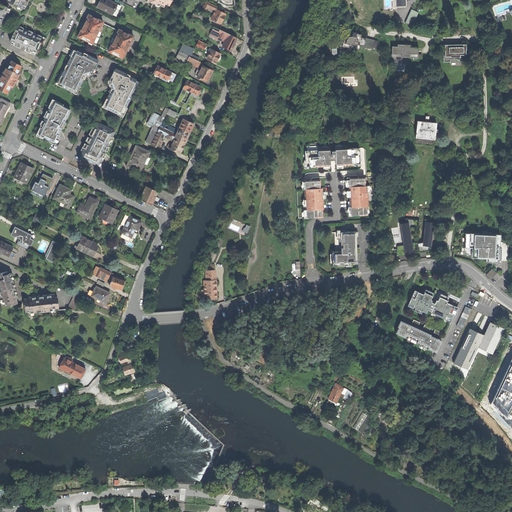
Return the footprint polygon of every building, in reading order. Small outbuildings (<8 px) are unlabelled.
[(8,0),(7,2),(22,9),(23,5),(23,3),(28,2),(27,0),(8,0)] [(112,14),(117,4),(108,0),(99,0),(99,2),(96,7),(112,14)] [(392,0),(393,8),(397,8),(397,6),(406,6),(405,0),(392,0)] [(208,7),(215,10),(216,9),(217,6),(206,1),(202,7),(207,9),(208,7)] [(0,26),(4,19),(9,8),(0,3),(0,26)] [(120,6),(117,4),(112,14),(115,16),(120,6)] [(215,10),(211,19),(220,23),(223,18),(225,14),(216,9),(215,10)] [(77,36),(92,43),(102,23),(102,21),(88,14),(82,25),(77,36)] [(117,30),(102,23),(92,43),(107,51),(117,30)] [(235,42),(237,37),(213,26),(210,32),(218,36),(218,35),(226,39),(222,46),(231,50),(233,46),(235,42)] [(10,41),(37,54),(44,40),(33,35),(32,35),(31,31),(27,33),(26,32),(17,27),(10,41)] [(116,55),(122,58),(133,36),(118,29),(117,30),(107,51),(116,55)] [(359,42),(359,45),(364,46),(366,38),(361,37),(361,34),(352,32),(351,36),(348,37),(346,39),(344,39),(342,46),(349,48),(350,44),(353,44),(355,41),(359,42)] [(366,38),(364,46),(371,48),(373,40),(366,38)] [(395,59),(401,60),(402,56),(408,56),(418,57),(418,47),(410,47),(410,45),(402,44),(402,47),(397,46),(392,46),(391,55),(393,58),(395,59)] [(465,61),(466,61),(466,50),(466,49),(466,44),(442,45),(442,44),(441,44),(441,54),(442,53),(444,53),(444,62),(451,61),(450,59),(455,59),(459,59),(459,60),(465,60),(465,61)] [(179,51),(198,61),(199,58),(192,54),(194,50),(182,45),(179,51)] [(206,58),(216,63),(218,58),(220,53),(209,48),(208,51),(209,52),(206,58)] [(64,72),(59,84),(62,86),(71,90),(76,92),(79,86),(82,78),(84,74),(86,74),(88,73),(90,72),(92,73),(99,60),(84,53),(83,54),(75,50),(72,56),(68,65),(66,69),(64,72)] [(201,62),(198,61),(179,51),(176,58),(187,63),(188,61),(193,63),(192,66),(198,69),(201,62)] [(0,81),(0,89),(7,93),(11,86),(13,87),(16,80),(19,74),(18,73),(21,66),(11,60),(7,68),(6,67),(0,77),(0,80),(0,81)] [(153,73),(167,80),(171,72),(157,65),(155,69),(153,73)] [(204,79),(208,80),(210,76),(212,70),(202,66),(200,70),(198,69),(197,72),(199,73),(197,77),(204,81),(204,79)] [(118,112),(121,114),(125,106),(135,86),(138,81),(130,77),(126,75),(126,74),(115,69),(109,81),(111,82),(112,85),(113,87),(113,88),(111,92),(107,100),(105,106),(109,108),(118,112)] [(62,87),(62,86),(59,84),(64,72),(62,71),(56,84),(62,87)] [(187,80),(183,88),(197,95),(199,91),(201,87),(187,80)] [(81,87),(79,86),(76,92),(71,90),(70,91),(77,94),(81,87)] [(55,102),(63,106),(64,104),(52,98),(48,107),(50,108),(52,105),(53,105),(55,102)] [(176,112),(179,106),(168,101),(164,111),(175,117),(176,112)] [(0,102),(0,123),(3,117),(6,113),(9,107),(0,102)] [(51,140),(55,142),(58,134),(61,128),(64,121),(70,110),(65,107),(63,106),(55,102),(53,105),(52,105),(50,108),(48,112),(49,112),(47,116),(41,128),(40,131),(41,132),(40,135),(44,137),(51,140)] [(197,107),(187,102),(185,108),(182,107),(181,110),(183,111),(183,112),(192,116),(194,112),(197,107)] [(128,108),(125,106),(121,114),(118,112),(117,114),(123,117),(128,108)] [(168,126),(167,129),(164,128),(166,124),(150,117),(148,121),(160,127),(158,131),(154,130),(148,143),(158,148),(165,135),(174,139),(175,137),(173,137),(175,133),(174,132),(175,129),(168,126)] [(179,128),(190,133),(192,128),(194,124),(183,119),(179,128)] [(416,137),(434,139),(436,123),(429,122),(425,121),(417,121),(415,137),(416,137)] [(81,157),(98,165),(101,160),(104,153),(105,150),(107,146),(109,144),(112,136),(115,131),(97,122),(95,128),(91,135),(89,140),(87,144),(83,151),(81,157)] [(40,131),(41,128),(40,127),(36,135),(43,139),(44,137),(40,135),(41,132),(40,131)] [(179,128),(175,137),(186,142),(188,136),(190,133),(179,128)] [(60,135),(58,134),(55,142),(51,140),(50,142),(56,145),(60,135)] [(183,147),(186,142),(175,137),(174,139),(170,148),(181,153),(183,147)] [(132,166),(140,170),(144,161),(146,157),(147,158),(150,152),(142,149),(135,146),(126,167),(130,169),(132,166)] [(350,163),(360,163),(360,148),(346,148),(346,147),(335,148),(335,151),(331,151),(331,153),(330,153),(329,148),(318,148),(318,150),(305,150),(305,160),(307,160),(307,166),(330,165),(330,161),(332,161),(336,161),(336,165),(350,164),(350,163)] [(14,177),(26,183),(33,169),(26,166),(21,163),(14,177)] [(32,189),(44,195),(52,178),(47,176),(43,174),(37,186),(34,184),(32,189)] [(372,177),(349,178),(350,198),(351,215),(365,214),(365,216),(367,216),(367,214),(374,214),(377,195),(373,195),(372,177)] [(298,218),(306,217),(306,219),(308,219),(308,217),(322,217),(322,209),(323,209),(322,199),(322,188),(320,188),(320,180),(297,181),(298,218)] [(65,206),(68,207),(73,197),(68,195),(71,190),(65,187),(61,185),(55,198),(66,203),(65,206)] [(140,199),(151,204),(157,192),(146,186),(140,199)] [(90,219),(99,200),(94,198),(91,197),(89,197),(85,205),(81,203),(77,213),(90,219)] [(99,217),(112,223),(118,211),(112,207),(105,204),(99,217)] [(44,218),(36,215),(34,220),(35,220),(35,222),(40,224),(40,223),(41,223),(44,218)] [(122,232),(132,237),(136,229),(138,230),(142,222),(135,219),(129,216),(122,232)] [(413,253),(408,222),(400,224),(403,245),(397,246),(396,256),(413,253)] [(433,222),(425,222),(423,242),(418,243),(418,246),(423,246),(431,247),(433,222)] [(30,234),(31,232),(33,233),(34,231),(29,229),(27,232),(14,226),(13,230),(11,233),(16,236),(16,237),(19,238),(16,244),(27,249),(29,245),(31,246),(34,240),(31,238),(32,235),(30,234)] [(356,247),(355,231),(334,232),(335,251),(332,252),(333,266),(346,265),(346,263),(350,263),(357,263),(356,253),(358,253),(358,247),(356,247)] [(499,246),(500,234),(468,233),(467,247),(471,247),(471,257),(496,258),(497,246),(499,246)] [(74,247),(93,256),(96,251),(98,246),(91,243),(92,241),(83,237),(79,244),(77,243),(74,247)] [(0,251),(8,255),(13,246),(0,240),(0,251)] [(45,258),(47,259),(55,242),(53,241),(45,258)] [(47,259),(53,262),(61,245),(55,242),(47,259)] [(215,266),(206,267),(207,281),(204,281),(205,289),(205,298),(212,298),(217,298),(216,281),(215,266)] [(123,285),(125,280),(113,275),(113,274),(100,268),(99,270),(96,268),(93,274),(96,276),(99,277),(101,273),(112,279),(109,285),(122,290),(123,285)] [(491,269),(486,274),(491,278),(496,273),(491,269)] [(4,303),(5,307),(17,304),(15,298),(17,298),(14,287),(13,284),(11,273),(8,273),(7,271),(0,272),(0,296),(2,304),(4,303)] [(96,286),(91,295),(105,302),(107,297),(109,293),(96,286)] [(444,320),(450,322),(457,307),(447,302),(449,297),(441,294),(438,301),(436,300),(436,301),(434,301),(432,300),(431,300),(434,293),(429,291),(427,294),(424,292),(423,294),(415,290),(409,303),(416,306),(416,308),(426,313),(428,310),(431,311),(431,312),(444,318),(444,320)] [(24,300),(25,311),(29,310),(30,313),(52,311),(52,308),(58,308),(57,296),(54,297),(54,294),(43,295),(39,296),(28,297),(29,299),(24,300)] [(74,294),(68,307),(74,310),(80,297),(74,294)] [(463,312),(469,315),(472,309),(466,306),(463,312)] [(457,326),(463,328),(467,319),(461,317),(457,326)] [(484,334),(478,347),(494,354),(507,326),(491,319),(484,334)] [(409,324),(401,320),(395,333),(408,338),(408,337),(418,341),(417,343),(436,352),(442,340),(432,335),(423,331),(423,330),(409,324)] [(477,331),(470,328),(454,362),(468,368),(478,347),(484,334),(477,331)] [(511,357),(490,404),(511,429),(511,357)] [(70,373),(75,363),(64,358),(59,368),(70,373)] [(85,368),(75,363),(70,373),(81,378),(83,372),(85,368)] [(132,364),(129,365),(125,367),(123,368),(126,375),(130,373),(131,373),(134,372),(135,371),(132,364)] [(275,372),(269,382),(278,388),(284,377),(275,372)] [(337,394),(341,386),(336,384),(328,399),(332,401),(336,403),(340,395),(337,394)] [(480,390),(475,395),(485,407),(491,401),(480,390)]
